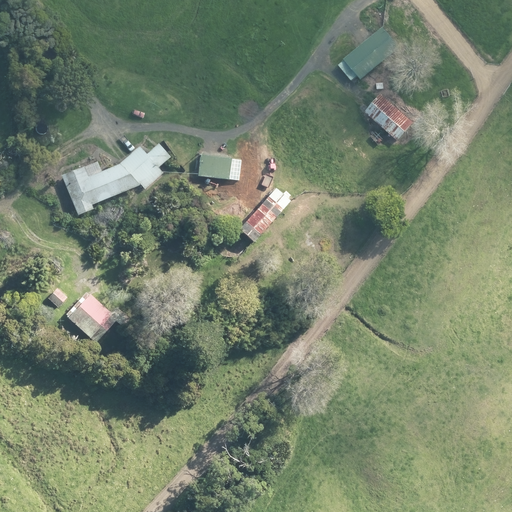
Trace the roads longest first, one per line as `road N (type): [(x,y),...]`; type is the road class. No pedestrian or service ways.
road 1 (track): [(146,511),(465,156),(511,77)]
road 2 (track): [(421,0),(487,67),(511,57)]
